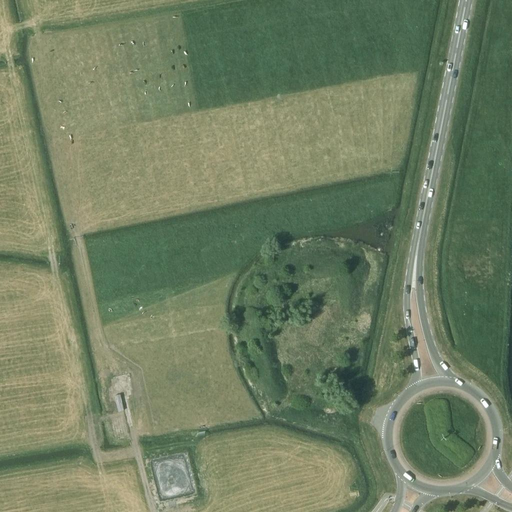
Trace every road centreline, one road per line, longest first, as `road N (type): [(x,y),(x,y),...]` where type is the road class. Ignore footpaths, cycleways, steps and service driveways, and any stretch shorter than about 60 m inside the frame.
road 1 (primary): [(418,248),(466,0)]
road 2 (primary): [(418,248),(408,309),(416,387)]
road 3 (primary): [(449,381),(432,355),(418,248)]
